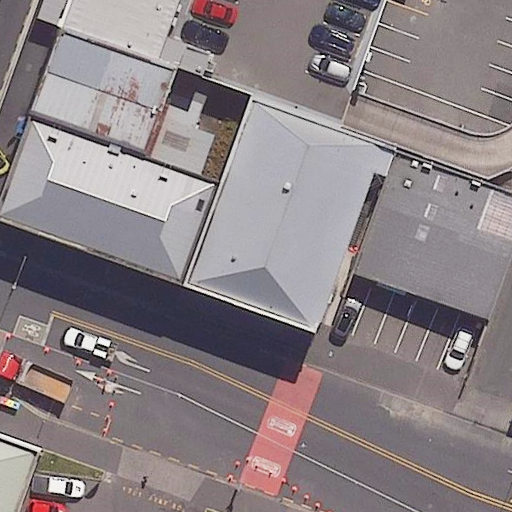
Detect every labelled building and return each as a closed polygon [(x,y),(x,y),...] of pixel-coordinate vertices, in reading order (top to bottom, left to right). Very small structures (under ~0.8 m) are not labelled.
[(384,0),(68,0),(57,32),(174,74),(247,99),(337,132),(384,0)] [(174,74),(57,32),(24,124),(142,164),(174,74)] [(215,190),(178,291),(311,339),(328,292),(380,147),(337,132),(247,99),(215,190)] [(142,164),(24,124),(0,194),(0,228),(178,291),(215,190),(142,164)] [(511,256),(511,193),(380,147),(328,292),(344,298),(352,275),(488,323),(511,256)] [(0,511),(28,511),(56,435),(0,415),(0,511)]
